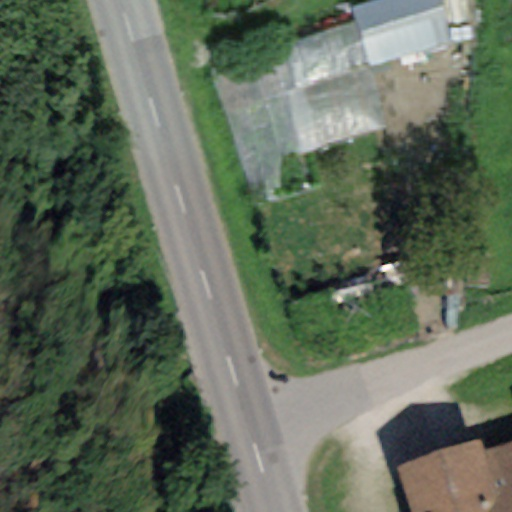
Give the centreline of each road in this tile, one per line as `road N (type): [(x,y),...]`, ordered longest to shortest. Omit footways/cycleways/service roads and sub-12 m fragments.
road 1 (secondary): [(276,511),(119,0)]
road 2 (track): [(253,436),(511,338)]
